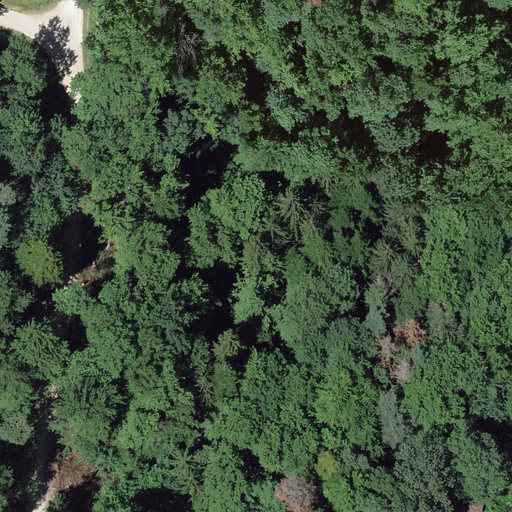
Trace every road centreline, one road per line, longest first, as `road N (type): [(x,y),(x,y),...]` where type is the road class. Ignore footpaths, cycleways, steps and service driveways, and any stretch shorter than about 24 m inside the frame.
road 1 (track): [(169,511),(217,315),(463,0)]
road 2 (track): [(40,511),(71,0)]
